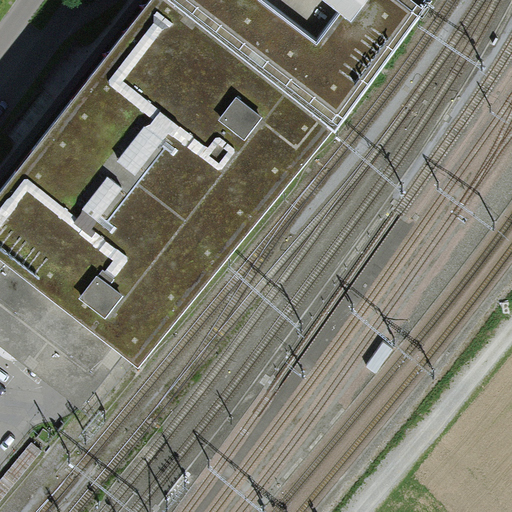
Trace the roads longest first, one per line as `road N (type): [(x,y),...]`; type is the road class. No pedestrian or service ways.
road 1 (track): [(361,511),(511,328)]
road 2 (primary): [(0,101),(76,0)]
